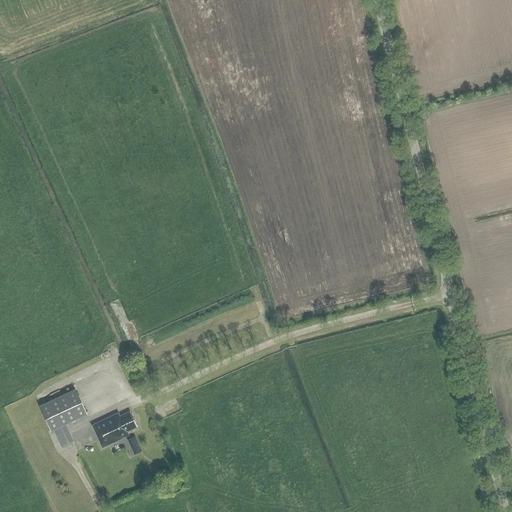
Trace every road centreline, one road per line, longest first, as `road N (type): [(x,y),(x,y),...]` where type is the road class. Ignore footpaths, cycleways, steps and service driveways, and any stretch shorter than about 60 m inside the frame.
road 1 (unclassified): [(505,511),(385,0)]
road 2 (track): [(137,402),(300,331),(450,294)]
